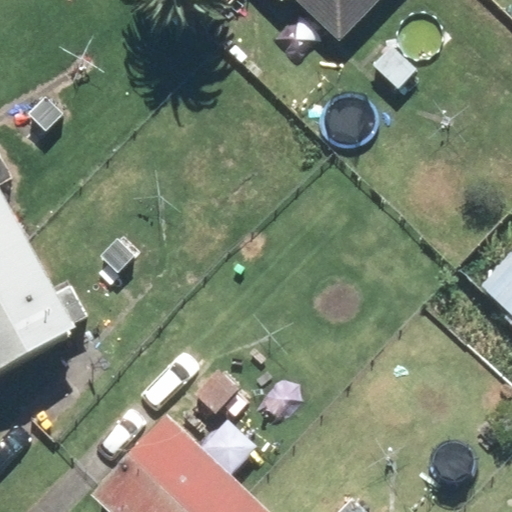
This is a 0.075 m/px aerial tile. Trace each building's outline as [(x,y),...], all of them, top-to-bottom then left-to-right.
[(370,69),(398,95),(415,76),(425,85),(456,53),(417,16),(432,0),(287,0),(336,46),(350,30),(380,59),(370,69)] [(511,0),(498,0),(511,13),(511,0)] [(201,58),(158,110),(189,135),(232,84),(201,58)] [(0,377),(68,342),(0,211),(0,377)] [(511,329),(511,268),(482,301),(511,329)] [(252,511),(157,425),(85,503),(94,511),(252,511)]
